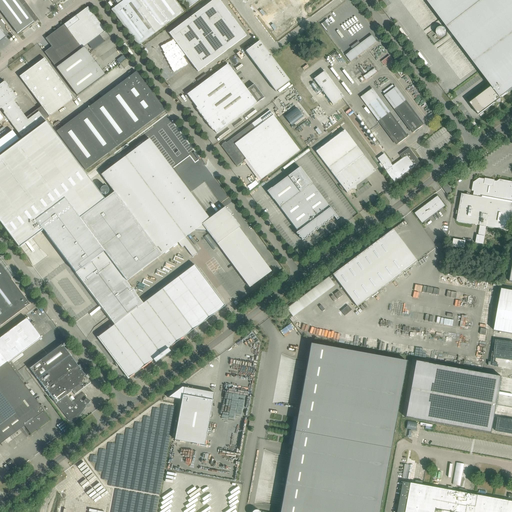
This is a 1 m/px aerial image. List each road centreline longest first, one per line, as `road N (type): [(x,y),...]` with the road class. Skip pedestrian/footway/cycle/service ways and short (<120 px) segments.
road 1 (unclassified): [(301,276),(93,0)]
road 2 (tertiary): [(128,407),(301,276)]
road 3 (tertiary): [(301,276),(475,147)]
road 4 (unclassified): [(128,407),(0,237)]
road 5 (unknown): [(354,0),(339,11),(339,29),(352,34),(389,11),(405,16),(447,69),(448,83),(435,94)]
road 6 (unknown): [(258,309),(273,351),(245,511)]
road 7 (unclassified): [(363,0),(475,147)]
road 8 (tertiary): [(0,504),(128,407)]
road 9 (unknown): [(163,93),(252,34),(227,0)]
road 10 (unknown): [(204,147),(266,100),(268,90),(241,55)]
road 11 (unknown): [(414,138),(426,121),(393,75),(381,70),(352,91)]
road 12 (unknown): [(352,215),(308,244),(261,188)]
